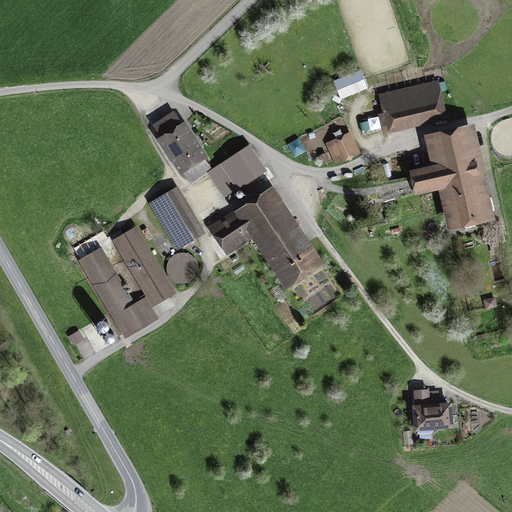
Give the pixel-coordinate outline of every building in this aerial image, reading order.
[(335,80),(341,96),(369,85),(363,69),(335,80)] [(382,93),(390,128),(443,116),(435,81),(382,93)] [(155,126),(190,180),(209,167),(174,113),(155,126)] [(417,190),(444,183),(454,228),(469,224),(469,227),(475,226),(474,223),(488,220),(467,128),(433,136),(440,167),(411,174),(411,176),(390,180),(393,194),(416,186),(417,190)] [(299,137),(288,143),(295,156),(306,150),(299,137)] [(353,151),(347,137),(328,147),(334,159),(353,151)] [(320,156),(323,163),(329,161),(325,154),(320,156)] [(210,173),(226,196),(239,188),(222,164),(210,173)] [(199,234),(173,191),(152,203),(178,246),(199,234)] [(288,280),(316,262),(269,191),(213,229),(227,250),(255,231),(288,280)] [(132,230),(119,239),(156,302),(170,293),(132,230)] [(174,280),(199,271),(192,249),(167,258),(174,280)] [(126,335),(155,317),(145,300),(133,306),(100,250),(82,261),(126,335)] [(500,304),(494,283),(481,286),(486,308),(500,304)] [(360,328),(343,340),(361,364),(378,351),(360,328)] [(74,344),(85,338),(80,329),(69,335),(74,344)] [(75,359),(79,364),(86,360),(83,354),(75,359)] [(451,416),(450,416),(449,405),(429,406),(428,389),(414,390),(418,430),(431,429),(431,426),(450,424),(451,423),(451,416)]
